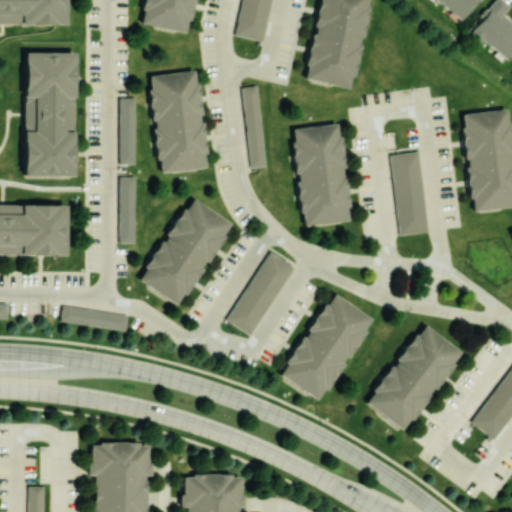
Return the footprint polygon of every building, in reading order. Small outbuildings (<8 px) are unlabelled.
[(0,0),(0,21),(2,22),(68,22),(68,0),(0,0)] [(142,0),(138,24),(186,32),(192,0),(142,0)] [(236,36),(243,0),(272,0),(263,42),(236,36)] [(317,0),(303,79),(350,88),(366,0),(317,0)] [(435,0),(459,21),(477,0),(435,0)] [(491,0),(466,35),(477,43),(479,40),(506,58),(511,49),(511,22),(501,15),(508,5),(500,0),(491,0)] [(19,48),(74,49),(73,176),(18,175),(19,113),(19,48)] [(156,172),(205,167),(200,122),(199,122),(194,70),(146,75),(156,172)] [(266,168),(251,169),(241,89),(257,87),(266,168)] [(136,166),(119,165),(121,99),(137,99),(136,166)] [(458,113),(468,211),(511,206),(511,160),(507,108),(458,113)] [(289,128),(298,225),(347,220),(337,123),(289,128)] [(400,236),(390,157),(419,154),(428,233),(400,236)] [(120,245),(121,178),(136,178),(135,245),(120,245)] [(179,306),(228,221),(187,198),(162,241),(158,239),(135,280),(179,306)] [(0,201),(0,257),(65,258),(66,202),(0,201)] [(250,336),(226,321),(270,254),(294,269),(250,336)] [(319,400),(369,317),(327,292),(277,375),(319,400)] [(0,321),(0,305),(8,305),(8,321),(0,321)] [(129,317),(127,333),(62,323),(64,307),(129,317)] [(402,431),(449,363),(458,350),(418,323),(362,403),(402,431)] [(469,420),(511,361),(511,410),(492,437),(469,420)] [(94,511),(94,479),(94,478),(88,478),(88,469),(88,466),(92,466),(92,448),(101,448),(101,445),(141,445),(141,448),(149,448),(149,467),(152,467),(152,479),(145,479),(145,484),(147,484),(147,511),(94,511)] [(186,511),(186,509),(180,509),(180,497),(184,497),(184,479),(193,479),(193,476),(233,476),(233,479),(241,479),(241,498),(244,498),(244,502),(244,510),(237,509),(237,510),(237,511),(186,511)] [(44,511),(28,511),(28,488),(44,488),(44,511)]
